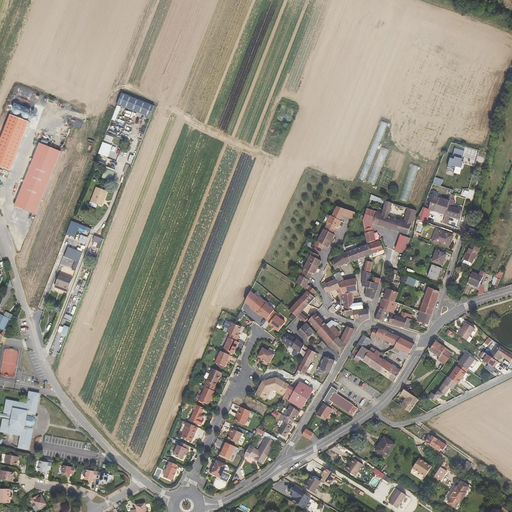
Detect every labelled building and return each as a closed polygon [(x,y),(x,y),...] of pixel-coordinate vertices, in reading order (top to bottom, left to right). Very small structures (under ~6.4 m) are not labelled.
[(156,106),(123,93),(119,104),(151,117),(156,106)] [(30,122),(11,114),(0,141),(0,166),(10,171),(30,122)] [(381,121),(360,178),(366,180),(387,123),(381,121)] [(63,151),(42,143),(17,205),(38,214),(63,151)] [(368,181),(375,184),(389,150),(382,147),(368,181)] [(452,165),(461,167),(465,150),(455,148),(452,158),(449,157),(447,167),(451,168),(452,165)] [(106,167),(102,178),(111,181),(115,170),(106,167)] [(440,186),(442,179),(435,177),(433,184),(440,186)] [(400,199),(407,202),(414,180),(407,178),(400,199)] [(103,189),(95,186),(90,201),(98,203),(103,189)] [(432,199),(429,214),(444,217),(447,208),(450,200),(446,199),(445,202),(432,199)] [(394,234),(401,236),(407,238),(409,229),(411,230),(415,215),(409,213),(406,212),(404,219),(402,227),(387,222),(389,213),(392,207),(385,204),(381,218),(377,229),(394,234)] [(404,219),(406,212),(395,208),(392,207),(389,213),(404,219)] [(447,208),(444,217),(463,222),(466,213),(447,208)] [(352,223),(354,217),(336,210),(331,221),(329,220),(326,227),(323,234),(322,234),(315,247),(314,246),(313,250),(319,253),(321,250),(325,252),(332,238),(330,237),(333,230),(336,232),(339,224),(338,223),(341,217),(352,223)] [(422,211),(416,223),(424,225),(429,214),(422,211)] [(371,230),(372,227),(376,216),(366,213),(363,221),(362,226),(364,232),(371,230)] [(372,227),(377,229),(381,218),(376,216),(372,227)] [(75,234),(80,236),(79,240),(87,243),(91,229),(78,225),(75,234)] [(449,227),(442,225),(442,226),(440,230),(453,234),(454,229),(449,228),(449,227)] [(368,244),(369,244),(376,242),(371,230),(364,232),(368,244)] [(452,237),(435,232),(431,244),(447,249),(452,237)] [(96,247),(100,249),(104,239),(95,235),(93,241),(97,243),(96,247)] [(477,238),(467,235),(465,242),(474,246),(476,241),(477,238)] [(409,242),(400,239),(395,253),(404,257),(409,242)] [(373,256),(384,252),(380,242),(369,246),(373,256)] [(337,260),(330,265),(335,272),(346,265),(351,263),(346,249),(344,245),(341,246),(344,255),(341,257),(337,260)] [(346,249),(351,263),(353,262),(357,261),(361,259),(358,250),(358,249),(356,245),(346,249)] [(367,258),(373,256),(369,246),(367,247),(358,250),(361,259),(367,258)] [(79,259),(81,252),(68,248),(66,255),(79,259)] [(464,260),(463,259),(460,265),(468,269),(471,263),(472,264),(477,254),(468,250),(464,260)] [(446,256),(436,252),(432,264),(442,267),(446,256)] [(296,286),(297,288),(305,293),(306,293),(309,290),(306,288),(308,283),(307,282),(311,276),(313,277),(319,263),(316,262),(317,258),(310,254),(308,258),(310,259),(303,272),(304,273),(301,279),(299,279),(296,286)] [(365,268),(363,272),(369,274),(370,270),(372,264),(368,263),(365,268)] [(437,281),(441,270),(432,267),(428,278),(437,281)] [(497,287),(503,273),(499,270),(495,278),(494,277),(491,284),(497,287)] [(67,295),(73,277),(60,272),(54,290),(67,295)] [(366,299),(373,301),(378,286),(369,283),(370,280),(371,274),(369,274),(363,272),(363,275),(362,279),(362,288),(367,288),(366,299)] [(340,274),(336,278),(336,280),(339,285),(344,282),(340,274)] [(477,296),(483,294),(481,287),(478,287),(482,279),(478,278),(471,274),(466,285),(477,290),(479,294),(477,294),(477,296)] [(415,286),(417,280),(409,276),(406,283),(415,286)] [(369,283),(378,286),(380,280),(373,278),(372,281),(370,280),(369,283)] [(339,285),(336,280),(327,285),(326,284),(323,286),(327,293),(330,292),(331,293),(337,290),(339,294),(340,294),(341,294),(343,294),(339,285)] [(355,281),(344,282),(339,285),(343,294),(357,293),(357,288),(355,281)] [(435,307),(439,293),(429,290),(421,313),(431,317),(435,307)] [(387,291),(383,300),(395,304),(398,296),(387,291)] [(54,293),(47,312),(52,314),(59,295),(54,293)] [(357,293),(343,294),(341,294),(340,298),(341,300),(343,301),(343,312),(353,312),(353,310),(356,310),(363,310),(363,305),(353,305),(353,297),(359,297),(357,293)] [(308,307),(315,300),(313,299),(311,297),(307,294),(306,295),(300,301),(301,302),(308,307)] [(395,304),(383,300),(381,306),(379,310),(394,315),(397,305),(395,304)] [(304,325),(308,321),(302,315),(308,307),(301,302),(300,301),(288,314),(297,319),(299,321),(304,325)] [(330,308),(332,313),(338,310),(336,305),(330,308)] [(353,312),(343,312),(343,315),(345,315),(344,317),(354,317),(355,320),(359,320),(358,311),(356,311),(356,310),(353,310),(353,312)] [(394,315),(379,310),(375,320),(410,330),(412,322),(410,322),(408,321),(407,322),(400,320),(395,318),(395,316),(394,315)] [(358,311),(359,320),(359,321),(363,321),(369,320),(369,311),(358,311)] [(9,325),(13,315),(4,312),(0,322),(9,325)] [(428,327),(431,317),(421,313),(417,312),(416,315),(418,315),(419,314),(420,315),(417,323),(423,325),(422,326),(423,327),(424,327),(425,325),(428,327)] [(278,335),(281,331),(276,327),(280,323),(275,319),(276,317),(273,315),(266,324),(269,327),(268,328),(271,330),(271,331),(274,334),(274,333),(278,335)] [(318,335),(326,327),(316,315),(308,324),(318,335)] [(276,327),(281,331),(285,326),(280,323),(276,327)] [(335,353),(341,359),(345,351),(354,332),(348,329),(347,329),(339,341),(332,334),(339,326),(331,323),(328,329),(326,327),(318,335),(317,337),(321,341),(323,340),(335,353)] [(462,328),(458,334),(468,342),(477,330),(468,323),(464,330),(462,328)] [(301,339),(306,343),(314,335),(306,326),(298,335),(301,339)] [(229,338),(237,342),(238,338),(238,337),(241,331),(233,327),(228,337),(229,338)] [(398,346),(400,340),(386,333),(378,331),(377,333),(374,332),(372,336),(398,346)] [(285,338),(282,345),(300,355),(303,348),(301,346),(296,342),(286,336),(285,338)] [(362,362),(377,372),(384,361),(385,358),(383,356),(382,357),(381,359),(375,355),(376,354),(377,353),(372,350),(371,353),(365,349),(371,341),(369,340),(362,336),(357,345),(363,348),(357,358),(362,362)] [(235,345),(237,342),(229,338),(222,352),(233,357),(238,346),(235,345)] [(402,351),(409,355),(414,347),(400,340),(398,346),(397,348),(402,351)] [(323,350),(326,347),(321,342),(316,347),(319,350),(321,348),(323,350)] [(453,354),(436,343),(432,349),(430,352),(440,359),(439,361),(446,365),(453,354)] [(497,346),(490,356),(496,361),(503,350),(497,346)] [(399,355),(408,360),(410,356),(409,355),(402,351),(399,355)] [(257,361),(269,368),(270,366),(274,359),(262,352),(257,361)] [(297,373),(305,377),(315,359),(317,359),(318,358),(308,353),(297,373)] [(223,371),(229,360),(219,355),(214,367),(223,371)] [(467,355),(460,365),(460,366),(467,371),(475,360),(467,355)] [(326,375),(330,376),(336,364),(326,361),(319,375),(325,378),(326,375)] [(377,372),(395,384),(402,372),(384,361),(377,372)] [(467,375),(469,372),(467,371),(460,366),(458,368),(467,375)] [(496,371),(489,366),(487,369),(494,374),(496,371)] [(450,380),(457,385),(459,387),(462,382),(467,375),(458,368),(450,380)] [(217,384),(220,377),(210,372),(204,385),(213,390),(216,384),(217,384)] [(430,399),(436,403),(438,400),(440,401),(443,396),(445,397),(450,390),(453,392),(457,385),(450,380),(448,379),(436,398),(432,396),(430,399)] [(279,394),(283,385),(275,380),(274,383),(271,382),(268,383),(266,386),(263,384),(256,396),(266,401),(270,392),(275,391),(279,394)] [(288,388),(283,385),(279,394),(283,396),(288,388)] [(313,392),(307,388),(305,391),(302,389),(303,387),(301,385),(290,404),(302,411),(313,392)] [(338,393),(332,389),(324,402),(326,404),(327,405),(330,406),(332,403),(353,416),(357,409),(336,396),(338,393)] [(405,398),(399,406),(410,413),(419,399),(403,389),(399,394),(405,398)] [(211,399),(212,395),(203,391),(197,405),(205,408),(207,407),(209,403),(210,403),(211,399)] [(274,393),(278,395),(279,394),(275,391),(270,392),(266,401),(267,402),(271,393),(274,393)] [(32,424),(30,424),(31,419),(33,419),(38,397),(27,395),(25,407),(4,404),(2,417),(5,418),(5,419),(4,422),(4,424),(0,422),(0,436),(18,440),(17,453),(27,454),(31,434),(29,433),(29,431),(29,430),(32,428),(32,424)] [(333,412),(325,407),(318,417),(326,423),(333,412)] [(199,419),(202,413),(193,409),(191,412),(193,413),(192,414),(187,425),(199,430),(201,425),(199,424),(198,424),(200,420),(199,419)] [(286,418),(294,422),(296,418),(297,419),(300,414),(291,409),(286,418)] [(341,418),(343,415),(339,412),(336,410),(334,413),(337,415),(339,416),(338,417),(341,418)] [(242,430),(249,416),(239,412),(233,426),(242,430)] [(291,428),(294,422),(286,418),(283,416),(280,421),(285,424),(279,435),(285,439),(292,429),(291,428)] [(184,431),(178,442),(189,446),(195,432),(185,427),(184,427),(182,430),(184,431)] [(315,435),(307,430),(304,437),(309,440),(311,442),(315,435)] [(229,433),(227,437),(228,438),(225,444),(235,449),(240,439),(229,433)] [(263,466),(277,441),(265,434),(263,438),(266,440),(258,454),(254,452),(252,456),(247,453),(244,457),(244,459),(249,461),(250,459),(263,466)] [(426,436),(422,441),(437,451),(438,448),(441,449),(444,444),(430,435),(428,437),(426,436)] [(396,447),(385,441),(377,453),(381,457),(380,459),(386,463),(396,447)] [(184,454),(186,450),(177,446),(176,450),(175,450),(171,459),(180,463),(182,459),(183,457),(184,458),(186,455),(184,454)] [(227,465),(233,452),(222,447),(221,451),(222,451),(218,460),(227,465)] [(14,462),(2,459),(0,468),(13,470),(14,462)] [(356,460),(351,466),(347,473),(356,479),(365,466),(356,460)] [(433,469),(421,460),(414,471),(426,479),(433,469)] [(464,466),(469,470),(473,464),(468,461),(464,466)] [(218,483),(224,470),(214,465),(208,479),(218,483)] [(47,475),(48,468),(36,466),(35,476),(38,477),(41,477),(42,478),(43,474),(47,475)] [(167,466),(160,482),(168,485),(169,481),(170,482),(173,474),(172,473),(174,470),(167,466)] [(328,486),(334,476),(323,470),(321,473),(323,475),(321,477),(319,481),(320,482),(328,486)] [(70,479),(71,473),(60,471),(58,480),(62,481),(65,482),(66,482),(66,479),(70,479)] [(9,477),(0,475),(0,485),(8,487),(9,481),(9,477)] [(93,484),(94,477),(83,475),(81,485),(85,486),(88,487),(89,487),(90,483),(93,484)] [(320,482),(319,481),(311,476),(305,487),(314,493),(320,482)] [(105,479),(94,477),(93,484),(96,484),(95,488),(96,488),(99,489),(103,489),(105,479)] [(462,505),(470,494),(468,493),(471,488),(464,483),(460,488),(459,488),(452,498),(453,499),(449,504),(457,509),(461,504),(462,505)] [(306,492),(294,485),(292,488),(290,487),(288,491),(291,493),(289,496),(292,499),(291,501),(303,509),(310,498),(304,495),(306,492)] [(391,505),(398,510),(407,497),(400,492),(391,505)] [(34,500),(28,503),(33,511),(38,511),(42,509),(38,502),(36,503),(34,500)]
